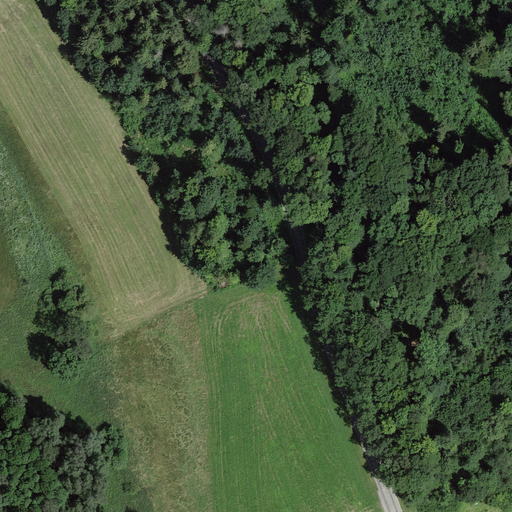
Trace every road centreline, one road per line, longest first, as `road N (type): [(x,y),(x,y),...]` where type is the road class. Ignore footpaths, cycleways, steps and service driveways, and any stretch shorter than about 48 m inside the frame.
road 1 (track): [(381,471),(391,426),(375,268),(344,200),(302,26),(283,0)]
road 2 (track): [(442,0),(489,52),(465,245),(455,289),(429,323),(378,343)]
